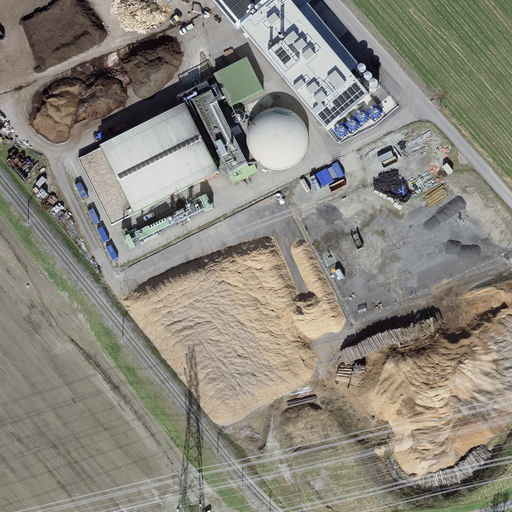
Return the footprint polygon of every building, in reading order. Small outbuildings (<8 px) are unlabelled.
[(204,0),(216,15),(234,0),(204,0)] [(381,96),(301,0),(267,0),(234,27),(329,142),(377,103),(381,96)] [(251,59),(217,72),(229,106),(264,93),(251,59)] [(210,92),(186,104),(221,176),(223,180),(248,168),(210,92)] [(186,104),(76,158),(112,231),(221,176),(186,104)] [(246,156),(251,165),(259,171),(269,175),(279,175),(289,172),(297,167),(303,159),(307,148),(307,137),(303,127),(296,118),(286,113),(275,111),(264,113),(254,119),(247,127),(243,137),(243,147),(246,156)] [(338,161),(317,172),(323,185),(345,174),(338,161)]
